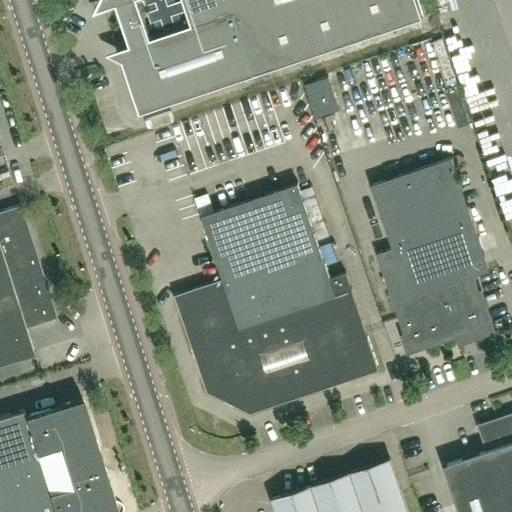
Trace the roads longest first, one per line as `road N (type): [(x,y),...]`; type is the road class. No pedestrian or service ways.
road 1 (tertiary): [(175,491),(20,0)]
road 2 (unclassified): [(175,491),(511,375)]
road 3 (unknown): [(0,401),(131,353)]
